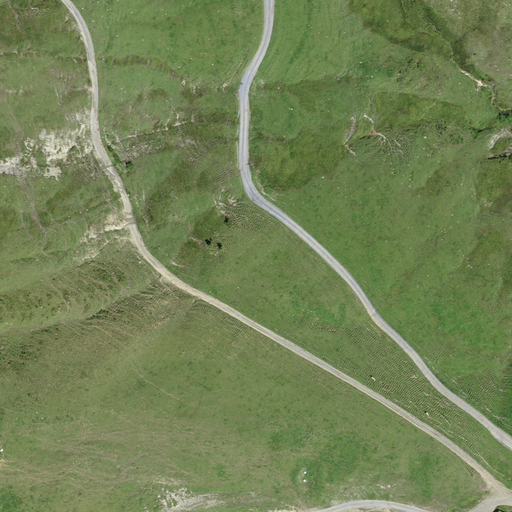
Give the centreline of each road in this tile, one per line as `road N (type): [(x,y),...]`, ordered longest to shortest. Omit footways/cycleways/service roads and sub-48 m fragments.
road 1 (track): [(70,0),(93,48),(96,136),(146,253),(190,288),(357,383),(474,463),(504,493)]
road 2 (track): [(511,444),(439,385),(350,278),(249,189),(244,96),(265,43),(270,0)]
